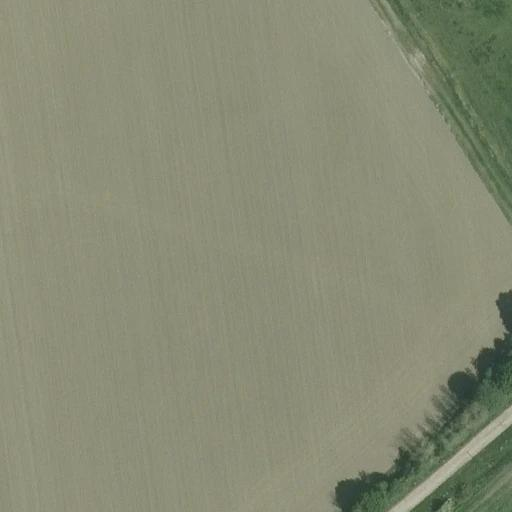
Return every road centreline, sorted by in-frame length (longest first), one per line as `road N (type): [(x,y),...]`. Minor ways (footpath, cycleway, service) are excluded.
road 1 (track): [(392,0),(511,190)]
road 2 (unclassified): [(399,511),(511,416)]
